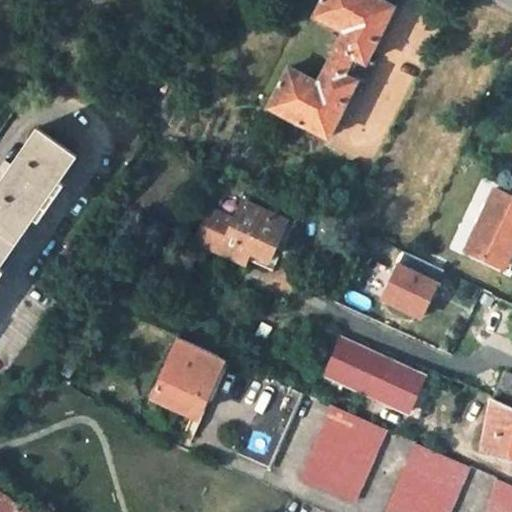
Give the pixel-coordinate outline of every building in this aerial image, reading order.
[(393,8),(379,0),(322,0),(315,14),(344,30),(317,83),(288,68),(266,108),(327,140),(393,8)] [(0,263),(53,188),(76,155),(37,128),(0,181),(0,263)] [(511,200),(493,192),(464,253),(498,269),(511,239),(511,200)] [(247,252),(265,261),(283,221),(241,203),(233,221),(208,211),(194,241),(241,263),(247,252)] [(511,262),(511,239),(498,269),(507,273),(511,262)] [(430,318),(448,277),(402,258),(385,299),(430,318)] [(193,417),(220,357),(175,337),(150,396),(193,417)] [(423,377),(339,339),(324,375),(407,413),(423,377)] [(75,368),(65,361),(57,374),(67,380),(75,368)] [(511,372),(506,370),(493,400),(511,408),(511,372)] [(270,470),(304,393),(273,380),(239,455),(270,470)] [(511,408),(493,400),(483,455),(511,459),(511,408)] [(387,430),(333,406),(300,478),(354,501),(387,430)] [(448,511),(469,466),(416,443),(384,511),(448,511)] [(511,511),(511,485),(496,478),(486,511),(511,511)] [(0,511),(23,511),(0,496),(0,511)]
